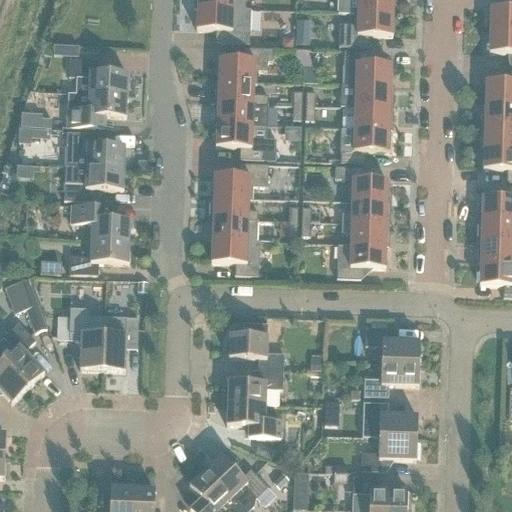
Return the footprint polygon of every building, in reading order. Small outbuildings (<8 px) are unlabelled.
[(197,0),(197,11),(246,13),(246,11),(246,0),(197,0)] [(337,0),(337,16),(354,16),(392,18),(392,0),(337,0)] [(250,11),(246,11),(246,13),(197,11),(196,34),(220,35),(220,47),(249,48),(250,11)] [(489,34),(511,35),(511,12),(490,12),(489,34)] [(392,40),(392,18),(354,16),(354,28),(339,27),(338,38),(338,50),(367,51),(368,39),(392,40)] [(511,35),(489,34),(489,57),(511,57),(511,35)] [(296,36),(295,48),(309,48),(309,36),(296,36)] [(282,44),(282,51),(292,52),(293,41),(286,41),(282,44)] [(78,60),(78,49),(69,49),(69,60),(78,60)] [(253,87),(253,88),(256,88),(257,74),(266,75),(267,65),(272,65),(273,53),(243,51),(243,63),(219,62),(218,84),(218,85),(253,87)] [(390,91),(390,90),(391,68),(367,67),(367,55),(343,55),(342,88),(352,88),(352,91),(355,91),(355,90),(390,91)] [(75,97),(126,100),(127,77),(97,76),(98,64),(69,63),(68,81),(76,81),(75,97)] [(300,71),(305,87),(319,87),(314,71),(300,71)] [(511,108),(511,73),(510,73),(509,85),(485,85),(485,106),(485,107),(511,108)] [(218,85),(218,84),(215,84),(214,106),(252,108),(252,109),(267,109),(268,99),(253,99),(253,88),(253,87),(218,85)] [(354,111),(393,112),(394,90),(390,90),(390,91),(355,90),(355,91),(355,101),(345,101),(340,105),(340,110),(345,110),(354,111)] [(292,110),(301,110),(301,95),(293,95),(292,110)] [(305,110),(314,110),(315,95),(306,95),(305,110)] [(75,97),(68,96),(66,131),(95,133),(96,121),(125,122),(126,100),(75,97)] [(267,130),(267,109),(252,109),(252,108),(214,106),(213,129),(216,129),(216,128),(267,130)] [(511,108),(485,107),(485,106),(481,106),(480,129),(511,129),(511,108)] [(300,124),(301,110),(292,110),(292,123),(300,124)] [(314,124),(314,110),(305,110),(305,124),(314,124)] [(392,135),(393,112),(354,111),(345,110),(345,120),(354,121),(354,132),(354,133),(389,134),(389,135),(392,135)] [(41,122),(41,132),(51,132),(51,122),(41,122)] [(266,142),(267,130),(216,128),(216,129),(215,151),(239,152),(239,164),(272,165),(273,142),(266,142)] [(511,129),(480,129),(480,152),(483,152),(483,150),(511,151),(511,129)] [(354,133),(354,132),(350,131),(350,155),(340,155),(340,167),(364,168),(364,156),(388,156),(389,135),(389,134),(354,133)] [(31,133),(30,141),(46,142),(47,134),(31,133)] [(65,171),(123,173),(124,151),(94,149),(95,137),(66,136),(65,171)] [(511,151),(483,150),(483,152),(483,173),(506,174),(506,186),(511,186),(511,151)] [(137,163),(137,172),(148,173),(149,163),(137,163)] [(248,202),(248,204),(252,204),(252,190),(267,191),(268,169),(239,167),(238,179),(214,178),(213,200),(213,201),(248,202)] [(386,207),(386,205),(387,184),(363,183),(364,171),(334,170),(334,183),(349,183),(348,207),(351,207),(351,206),(386,207)] [(122,195),(123,173),(65,171),(64,205),(92,206),(93,194),(122,195)] [(511,224),(511,189),(506,189),(506,202),(482,201),(481,222),(481,223),(511,224)] [(213,201),(213,200),(210,200),(209,222),(248,224),(248,225),(257,225),(257,215),(248,215),(248,204),(248,202),(213,201)] [(341,227),(389,228),(390,206),(386,205),(386,207),(351,206),(351,207),(351,217),(341,217),(341,227)] [(91,245),(128,246),(129,224),(100,223),(100,211),(71,210),(71,228),(91,229),(91,245)] [(288,225),(297,226),(298,210),(288,210),(288,225)] [(301,226),(310,226),(311,211),(301,211),(301,226)] [(256,245),(257,225),(248,225),(248,224),(209,222),(208,245),(212,245),(212,244),(256,246),(256,245)] [(511,224),(481,223),(481,222),(477,222),(477,245),(511,245),(511,224)] [(297,239),(297,226),(288,225),(288,239),(297,239)] [(310,240),(310,226),(301,226),(301,239),(310,240)] [(389,251),(389,228),(341,227),(341,236),(350,236),(350,248),(350,249),(385,250),(385,251),(389,251)] [(260,245),(256,245),(256,246),(212,244),(212,245),(211,267),(235,268),(234,280),(258,281),(260,245)] [(127,269),(128,246),(91,245),(90,261),(69,260),(68,278),(97,279),(98,267),(127,269)] [(511,245),(477,245),(476,268),(480,268),(480,266),(511,267),(511,245)] [(350,249),(350,248),(347,247),(347,249),(337,248),(336,283),(360,284),(360,272),(384,273),(385,251),(385,250),(350,249)] [(511,267),(480,266),(480,268),(479,289),(503,290),(503,302),(511,302),(511,267)] [(28,283),(4,292),(14,318),(25,313),(34,336),(46,331),(28,283)] [(137,284),(137,295),(146,295),(146,285),(137,284)] [(93,285),(92,299),(103,299),(104,285),(93,285)] [(102,375),(103,338),(87,337),(88,316),(84,313),(73,312),(70,315),(70,320),(69,344),(81,345),(80,374),(102,375)] [(57,319),(56,344),(69,344),(70,320),(57,319)] [(103,338),(102,375),(124,376),(125,346),(137,347),(138,322),(120,321),(119,338),(103,338)] [(2,365),(28,392),(44,377),(24,356),(35,345),(18,327),(2,342),(14,354),(2,365)] [(258,375),(282,375),(283,358),(266,357),(267,328),(243,327),(243,339),(229,339),(228,362),(258,363),(258,375)] [(381,367),(419,368),(419,346),(390,345),(390,333),(365,332),(365,350),(382,351),(381,367)] [(321,373),(322,358),(310,358),(310,373),(321,373)] [(2,365),(0,362),(0,395),(12,408),(28,392),(2,365)] [(418,390),(419,368),(381,367),(380,383),(364,383),(363,400),(388,401),(388,389),(418,390)] [(282,393),(282,375),(258,375),(257,386),(228,386),(227,408),(265,409),(265,408),(279,409),(279,393),(282,393)] [(359,394),(350,394),(350,403),(358,403),(359,394)] [(379,441),(416,442),(417,420),(387,419),(388,407),(363,406),(362,425),(379,425),(379,441)] [(264,425),(265,409),(227,408),(226,430),(256,431),(255,443),(280,444),(281,426),(264,425)] [(416,464),(416,442),(379,441),(378,457),(361,457),(361,475),(386,476),(386,464),(416,464)] [(270,463),(275,452),(260,446),(255,457),(270,463)] [(205,475),(240,511),(252,511),(253,511),(255,502),(267,491),(250,473),(241,481),(221,460),(205,475)] [(334,477),(346,477),(347,468),(334,468),(334,469),(334,477)] [(325,469),(325,477),(334,477),(334,469),(325,469)] [(240,511),(205,475),(189,490),(201,503),(192,511),(240,511)] [(281,476),(273,485),(279,491),(288,483),(281,476)] [(308,476),(294,476),(293,495),(307,496),(308,476)] [(346,487),(346,477),(334,477),(333,487),(346,487)] [(351,511),(406,511),(407,494),(377,493),(377,481),(353,480),(351,511)] [(131,511),(132,492),(110,492),(109,511),(131,511)] [(132,492),(131,511),(153,511),(154,493),(132,492)]
